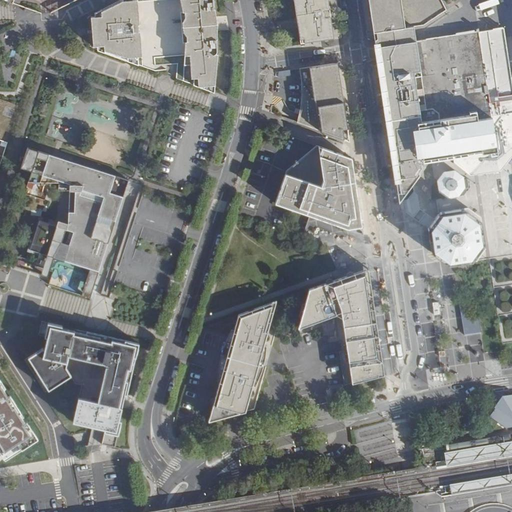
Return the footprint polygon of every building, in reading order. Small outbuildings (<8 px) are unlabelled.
[(188,82),(187,87),(215,94),(215,92),(216,82),(217,76),(217,69),(217,62),(217,55),(218,48),(217,40),(216,30),(216,22),(215,15),(213,7),(212,0),(123,0),(119,2),(137,1),(141,58),(123,59),(139,64),(154,70),(155,67),(179,65),(177,79),(188,82)] [(333,28),(328,0),(294,0),(295,2),(301,43),(328,39),(334,38),(333,28)] [(369,0),(374,26),(374,32),(423,24),(444,11),(440,3),(438,0),(369,0)] [(468,8),(464,0),(460,0),(444,11),(423,24),(374,32),(391,145),(400,204),(419,179),(418,172),(421,172),(420,160),(434,157),(442,156),(452,154),(452,155),(453,155),(463,167),(498,157),(479,28),(468,8)] [(97,46),(98,50),(99,50),(100,50),(105,52),(109,54),(123,59),(141,58),(137,1),(119,2),(95,15),(95,18),(92,18),(93,46),(97,46)] [(479,28),(498,157),(511,144),(511,76),(505,24),(479,28)] [(315,66),(303,68),(304,75),(304,81),(304,86),(304,90),(303,95),(303,100),(302,104),(301,108),(300,112),(299,114),(298,117),(298,118),(296,122),(349,141),(338,63),(315,66)] [(20,105),(0,98),(0,141),(7,144),(20,105)] [(454,161),(471,175),(500,171),(511,150),(511,144),(498,157),(463,167),(453,155),(454,161)] [(291,209),(348,230),(363,227),(353,158),(317,145),(306,155),(287,171),(275,204),(291,209)] [(92,297),(93,291),(97,280),(125,190),(128,182),(129,179),(78,162),(28,146),(21,167),(31,170),(28,180),(71,182),(69,223),(64,223),(59,222),(57,225),(39,220),(30,248),(40,251),(35,268),(45,271),(46,268),(53,271),(51,277),(49,284),(92,297)] [(458,196),(465,187),(463,177),(454,170),(444,171),(437,180),(439,191),(447,197),(458,196)] [(433,255),(449,267),(454,266),(463,264),(476,261),(485,248),(480,217),(467,208),(440,212),(430,230),(433,255)] [(352,383),(385,375),(381,345),(374,303),(371,282),(369,268),(340,279),(309,290),(299,328),(337,316),(343,319),(352,383)] [(475,300),(459,303),(462,320),(465,335),(481,332),(475,300)] [(277,301),(238,315),(233,332),(232,338),(220,382),(217,394),(211,414),(226,418),(247,412),(251,397),(253,390),(254,386),(265,345),(266,342),(268,334),(277,301)] [(73,329),(70,329),(69,331),(61,329),(61,327),(58,326),(46,323),(43,335),(46,336),(43,348),(29,356),(48,387),(64,377),(70,374),(65,365),(67,354),(104,363),(95,400),(78,396),(72,420),(115,430),(120,406),(116,405),(126,367),(130,368),(136,344),(110,338),(109,342),(73,333),(73,329)] [(220,382),(232,338),(230,338),(228,340),(227,342),(225,345),(224,348),(223,350),(222,353),(221,356),(220,359),(219,363),(219,366),(218,369),(218,372),(218,375),(218,378),(218,381),(220,382)] [(268,346),(265,345),(254,386),(256,386),(257,384),(259,382),(260,379),(261,377),(263,373),(265,367),(265,363),(266,361),(266,359),(267,357),(267,354),(267,351),(268,348),(268,346)] [(64,377),(78,396),(95,400),(104,363),(67,354),(65,365),(70,374),(64,377)] [(37,439),(0,382),(0,449),(6,459),(37,439)] [(505,402),(499,411),(495,409),(489,417),(499,423),(511,421),(511,401),(505,402)] [(210,422),(226,418),(211,414),(209,422),(210,422)] [(511,443),(442,456),(444,469),(511,457),(511,443)] [(511,475),(449,486),(450,497),(511,486),(511,475)]
